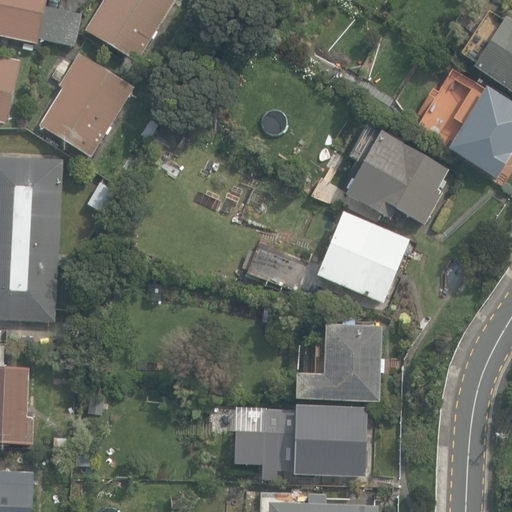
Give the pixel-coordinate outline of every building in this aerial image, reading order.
[(35,37),(71,44),(78,13),(42,5),(43,0),(0,0),(0,33),(34,41),(35,37)] [(99,0),(84,25),(135,56),(149,33),(152,34),(156,27),(153,26),(169,0),(99,0)] [(511,22),(505,18),(501,24),(485,13),(459,50),(477,62),(475,66),(511,91),(511,22)] [(37,122),(88,153),(102,130),(104,131),(109,124),(106,122),(130,83),(77,50),(57,82),(60,84),(37,122)] [(0,119),(5,120),(18,59),(0,54),(0,119)] [(449,149),(497,179),(511,155),(511,154),(511,102),(487,87),(449,149)] [(428,142),(454,100),(436,88),(409,130),(428,142)] [(424,224),(443,193),(437,189),(448,171),(381,131),(378,136),(365,128),(345,160),(356,167),(341,193),(367,208),(368,205),(391,219),(398,208),(424,224)] [(0,319),(63,323),(71,160),(0,156),(0,319)] [(318,276),(385,303),(410,240),(344,213),(318,276)] [(300,260),(258,243),(247,270),(227,262),(220,280),(275,300),(278,292),(286,295),(300,260)] [(295,398),(380,402),(383,328),(324,326),(324,339),(315,339),(313,374),(296,373),(295,398)] [(0,443),(33,445),(34,419),(28,418),(30,369),(5,368),(5,347),(0,346),(0,443)] [(297,478),(309,478),(309,474),(366,477),(368,409),(297,406),(295,474),(297,474),(297,478)] [(55,447),(68,448),(68,440),(56,439),(55,447)] [(32,511),(34,473),(0,471),(0,511),(32,511)] [(269,511),(378,511),(379,506),(326,505),(326,496),(309,495),(308,505),(270,504),(269,511)]
